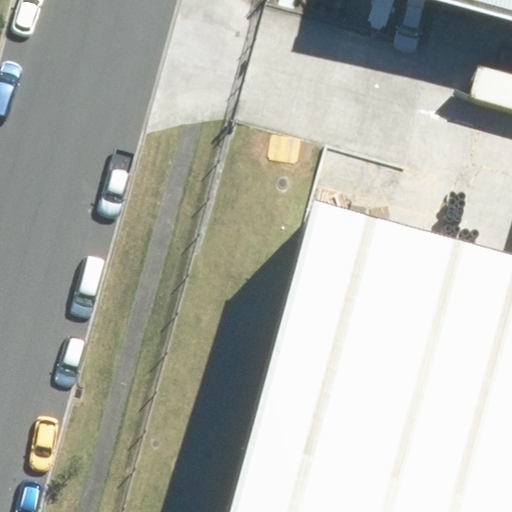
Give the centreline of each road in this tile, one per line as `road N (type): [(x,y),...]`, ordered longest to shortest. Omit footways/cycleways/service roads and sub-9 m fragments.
road 1 (unknown): [(511,188),(165,0)]
road 2 (unclassified): [(97,0),(0,356)]
